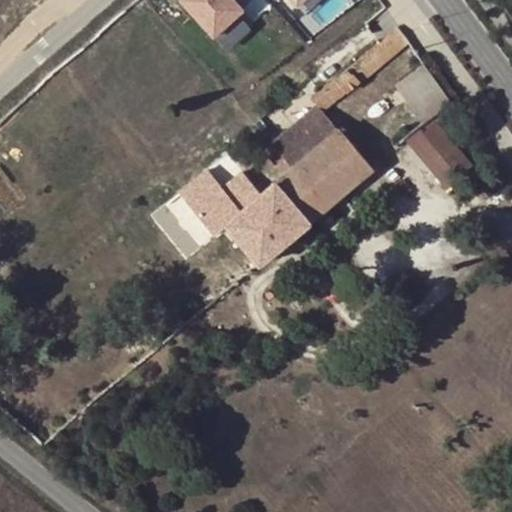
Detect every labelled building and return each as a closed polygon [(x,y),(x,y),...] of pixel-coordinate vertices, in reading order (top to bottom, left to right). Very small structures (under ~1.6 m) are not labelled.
[(185,0),(215,33),(244,6),(238,0),(185,0)] [(408,37),(398,22),(310,96),(317,102),(322,110),(325,108),(408,37)] [(452,100),(425,63),(395,83),(423,124),(441,109),(448,103),(452,100)] [(65,64),(56,71),(62,77),(65,76),(68,74),(69,73),(69,71),(69,70),(65,64)] [(322,110),(317,102),(283,130),(270,141),(274,146),(291,166),(339,126),(325,108),(322,110)] [(423,124),(408,138),(446,183),(481,155),(441,109),(423,124)] [(261,129),(270,141),(283,130),(273,119),(261,129)] [(224,222),(258,262),(308,221),(373,166),(339,126),(291,166),(285,171),(274,180),(262,190),(224,222)] [(277,160),(285,171),(291,166),(274,146),(266,153),(274,162),(277,160)] [(237,161),(220,175),(225,182),(242,167),(237,161)] [(215,230),(224,222),(262,190),(242,167),(225,182),(220,175),(211,164),(179,190),(215,230)] [(193,316),(202,309),(196,302),(188,308),(193,316)]
